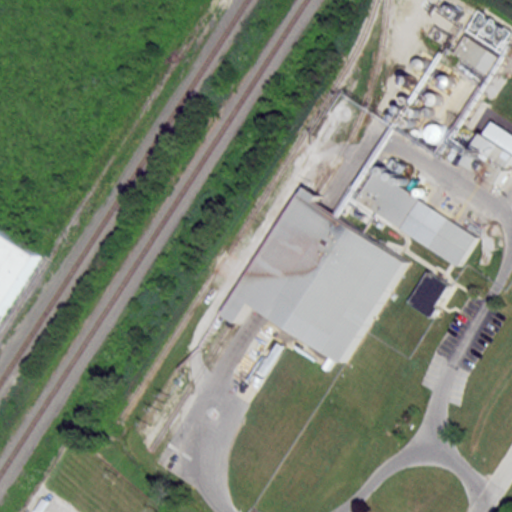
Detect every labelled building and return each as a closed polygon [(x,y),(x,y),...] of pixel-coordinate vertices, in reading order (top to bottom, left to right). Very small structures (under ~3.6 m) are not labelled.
[(503,55),(469,33),(458,51),(491,73),(503,55)] [(505,184),(511,172),(511,145),(487,130),(468,161),(484,171),(478,180),(494,190),(500,181),(505,184)] [(357,199),(464,264),(482,234),(376,169),(357,199)] [(410,256),(318,203),(324,194),(306,184),(231,315),(242,322),(252,304),(350,360),(410,256)] [(0,226),(43,254),(0,320),(0,226)] [(436,316),(456,283),(432,269),(412,302),(436,316)]
